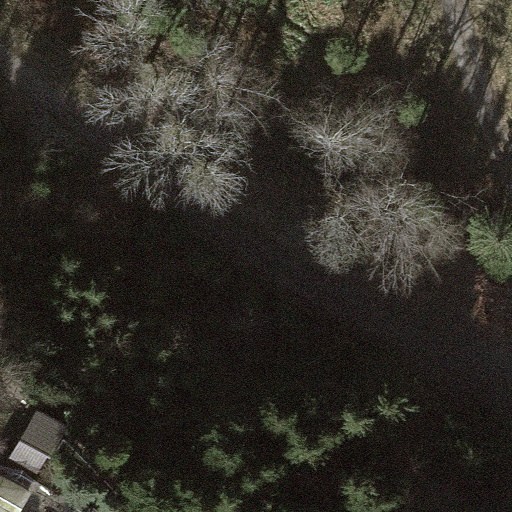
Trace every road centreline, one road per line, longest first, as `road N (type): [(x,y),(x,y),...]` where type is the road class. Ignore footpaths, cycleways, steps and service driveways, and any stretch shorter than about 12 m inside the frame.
road 1 (track): [(0,35),(299,264),(511,363)]
road 2 (track): [(511,185),(451,28),(448,0)]
